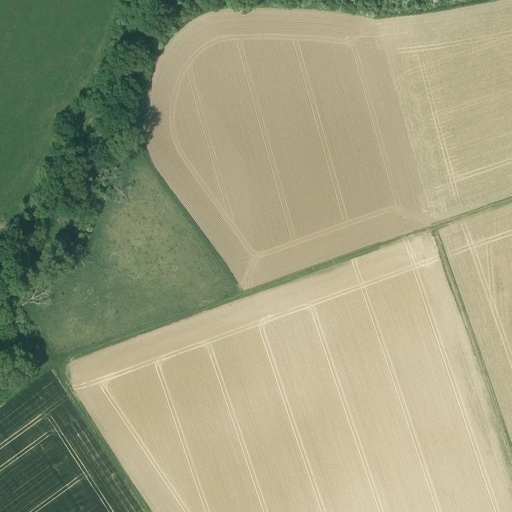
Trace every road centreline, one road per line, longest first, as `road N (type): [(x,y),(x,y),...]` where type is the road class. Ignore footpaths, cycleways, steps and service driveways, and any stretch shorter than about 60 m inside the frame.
road 1 (track): [(146,511),(58,380),(64,361),(511,199)]
road 2 (track): [(428,228),(511,470)]
